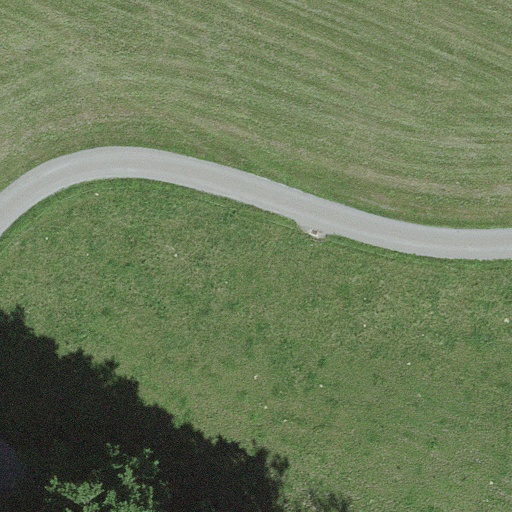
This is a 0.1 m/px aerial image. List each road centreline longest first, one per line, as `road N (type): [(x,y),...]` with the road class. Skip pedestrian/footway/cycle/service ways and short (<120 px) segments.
road 1 (track): [(511,255),(392,238),(195,178),(101,166),(23,192),(0,219)]
road 2 (track): [(0,430),(132,511)]
